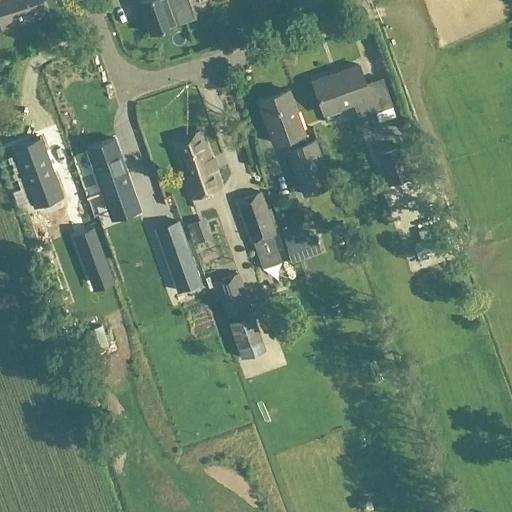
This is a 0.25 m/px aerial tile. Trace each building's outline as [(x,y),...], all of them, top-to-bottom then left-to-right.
[(0,0),(0,19),(3,29),(18,24),(19,25),(39,19),(33,0),(0,0)] [(186,0),(145,0),(137,3),(149,35),(172,27),(172,26),(193,19),(186,0)] [(373,114),(390,108),(391,107),(380,79),(363,86),(356,67),(310,84),(322,116),(351,105),(357,120),(373,114)] [(286,92),(257,102),(272,145),(301,134),(286,92)] [(200,134),(170,144),(189,199),(219,188),(200,134)] [(39,139),(10,149),(32,208),(61,197),(39,139)] [(105,208),(134,198),(113,140),(85,150),(105,208)] [(313,142),(286,152),(303,197),(329,187),(313,142)] [(373,155),(384,187),(413,177),(402,145),(373,155)] [(278,256),(270,236),(274,235),(259,194),(235,203),(249,244),(251,243),(259,263),(278,256)] [(45,213),(19,221),(29,249),(54,241),(45,213)] [(203,221),(189,226),(196,246),(210,241),(203,221)] [(154,230),(162,252),(185,244),(177,222),(154,230)] [(109,273),(96,239),(79,245),(97,277),(109,273)] [(314,239),(284,249),(289,265),(320,255),(314,239)] [(416,260),(434,254),(429,239),(411,245),(416,260)] [(185,244),(162,252),(176,292),(199,284),(185,244)] [(225,319),(249,310),(236,275),(212,284),(225,319)] [(100,327),(83,332),(93,363),(110,357),(100,327)]
